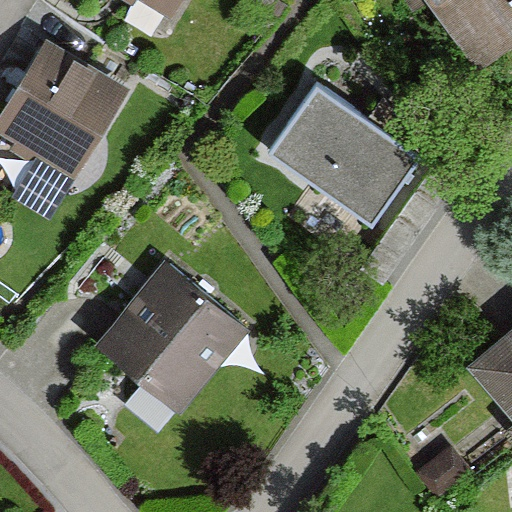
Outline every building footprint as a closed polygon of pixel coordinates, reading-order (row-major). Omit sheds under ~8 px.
[(185,0),(128,0),(170,25),(185,0)] [(285,10),(267,0),(253,0),(236,30),(264,46),(285,10)] [(511,48),(511,0),(413,0),(474,78),(511,48)] [(0,135),(75,180),(128,89),(46,41),(0,119),(0,135)] [(419,167),(312,93),(265,159),(373,234),(419,167)] [(97,349),(187,420),(252,338),(162,267),(97,349)] [(511,334),(467,373),(511,425),(511,334)]
